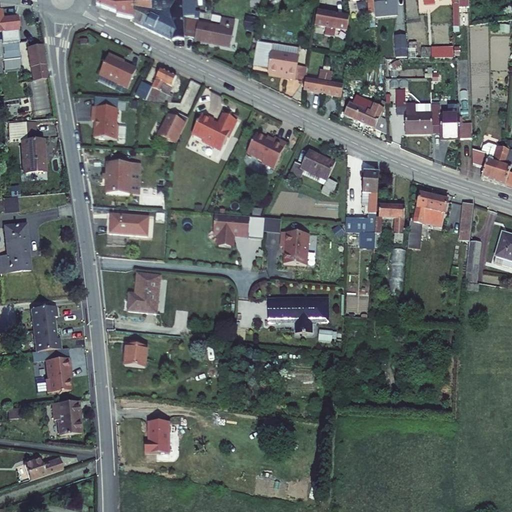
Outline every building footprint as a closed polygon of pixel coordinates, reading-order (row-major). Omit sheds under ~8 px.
[(135,21),(141,24),(147,11),(154,11),(154,6),(151,6),(151,4),(154,4),(153,0),(98,0),(98,3),(118,10),(117,13),(134,15),(136,20),(135,21)] [(185,38),(185,35),(184,0),(153,0),(154,4),(151,4),(151,6),(154,6),(154,11),(147,11),(141,24),(170,39),(185,38)] [(198,38),(234,44),(239,17),(225,14),(223,23),(202,19),(198,18),(198,1),(192,1),(193,18),(188,18),(187,0),(184,0),(185,35),(199,35),(198,38)] [(350,0),(350,2),(368,1),(368,16),(374,16),(373,0),(350,0)] [(395,0),(373,0),(374,16),(374,19),(396,18),(395,0)] [(424,0),(425,9),(437,9),(436,0),(424,0)] [(456,0),(456,3),(458,3),(459,5),(456,5),(457,9),(472,8),(471,0),(456,0)] [(11,14),(0,15),(0,18),(4,56),(12,55),(11,45),(28,43),(25,19),(12,21),(11,14)] [(335,18),(319,15),(316,31),(328,33),(326,40),(331,41),(335,18)] [(351,21),(335,18),(331,41),(336,42),(337,34),(348,37),(351,21)] [(397,43),(398,64),(410,63),(409,42),(397,43)] [(43,46),(32,48),(35,68),(46,66),(43,46)] [(437,52),(438,62),(459,61),(459,51),(437,52)] [(302,59),(274,54),(270,75),(289,78),(289,81),(297,83),(298,82),(300,70),(302,59)] [(112,76),(141,89),(149,70),(132,62),(132,60),(122,55),(112,76)] [(46,66),(35,68),(38,82),(49,80),(46,66)] [(174,67),(166,87),(163,95),(166,96),(165,100),(181,101),(183,95),(179,94),(188,73),(174,67)] [(309,71),(300,70),(298,82),(307,84),(307,82),(309,71)] [(321,84),(307,82),(307,84),(305,93),(344,100),(345,95),(346,89),(332,86),(334,75),(322,73),(321,84)] [(155,84),(151,95),(161,99),(165,100),(166,96),(163,95),(166,87),(155,84)] [(113,97),(98,96),(97,106),(112,107),(113,97)] [(408,97),(400,97),(400,121),(409,121),(410,142),(436,141),(435,111),(409,112),(408,97)] [(352,102),(346,117),(390,135),(389,112),(377,107),(374,114),(356,107),(357,104),(352,102)] [(112,107),(97,106),(96,120),(99,120),(99,137),(122,138),(123,124),(121,122),(122,107),(112,107)] [(435,111),(436,141),(444,141),(444,147),(465,147),(464,132),(463,110),(435,111)] [(204,113),(196,134),(207,139),(206,141),(217,146),(218,144),(226,147),(234,129),(235,129),(240,118),(226,112),(221,123),(216,121),(217,119),(204,113)] [(161,137),(180,145),(191,119),(180,114),(178,119),(171,116),(161,137)] [(477,131),(464,132),(465,147),(477,146),(477,131)] [(276,141),(260,134),(252,153),(268,160),(268,162),(279,168),(291,142),(278,137),(276,141)] [(51,145),(29,147),(32,178),(54,176),(51,145)] [(487,170),(484,180),(498,183),(506,153),(491,148),(485,152),(485,154),(477,152),(478,167),(487,170)] [(302,159),(294,175),(304,180),(309,170),(332,181),(328,191),(339,196),(345,183),(334,177),(342,161),(315,149),(308,162),(302,159)] [(511,153),(506,153),(498,183),(511,187),(511,153)] [(138,168),(113,166),(111,195),(136,197),(138,168)] [(373,208),(372,223),(372,229),(381,230),(385,173),(369,172),(368,197),(374,197),(373,208)] [(418,227),(417,237),(433,239),(435,230),(451,233),(456,205),(430,198),(425,228),(418,227)] [(472,202),(466,248),(476,249),(477,243),(481,205),(472,202)] [(412,208),(390,206),(389,222),(403,223),(402,239),(406,239),(405,244),(410,244),(412,208)] [(119,217),(118,235),(157,238),(158,220),(119,217)] [(257,238),(258,220),(223,218),(222,231),(230,240),(227,242),(227,249),(239,250),(240,240),(244,236),(248,237),(257,238)] [(372,223),(353,221),(352,235),(381,237),(381,230),(372,229),(372,223)] [(6,256),(0,256),(0,267),(1,275),(27,274),(24,227),(4,228),(6,256)] [(316,238),(289,236),(288,250),(293,251),(292,267),(314,269),(316,238)] [(511,237),(508,236),(498,263),(511,267),(511,237)] [(488,244),(477,243),(476,249),(471,289),(482,290),(488,244)] [(137,296),(135,314),(161,318),(166,282),(145,279),(142,297),(137,296)] [(336,307),(314,305),(314,304),(309,303),(303,309),(302,307),(300,305),(298,305),(296,304),(285,303),(285,304),(276,304),(274,324),(281,325),(282,321),(291,322),(291,324),(298,325),(299,324),(302,328),(301,337),(315,339),(317,327),(324,328),(323,329),(333,330),(336,307)] [(34,354),(59,351),(58,341),(55,341),(53,319),(56,319),(55,308),(30,310),(34,354)] [(132,347),(130,370),(149,372),(152,349),(132,347)] [(59,351),(34,354),(31,354),(32,363),(44,362),(68,360),(67,351),(59,351)] [(68,360),(44,362),(46,381),(43,381),(44,395),(68,393),(66,373),(69,372),(68,360)] [(89,401),(64,403),(65,419),(69,418),(70,435),(93,434),(93,419),(90,420),(89,401)] [(155,447),(154,460),(176,462),(179,432),(163,430),(160,448),(155,447)] [(51,459),(34,465),(40,483),(75,471),(70,459),(53,465),(51,459)]
